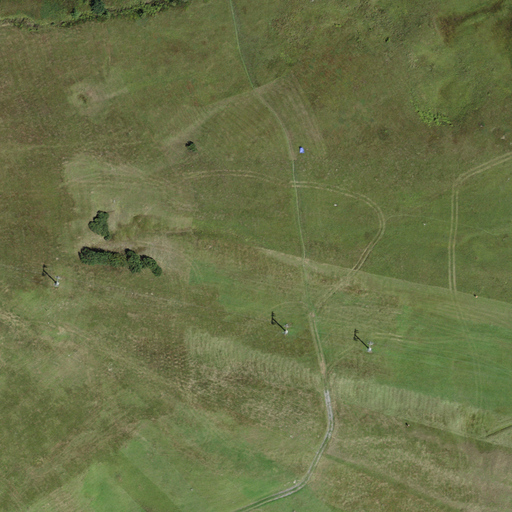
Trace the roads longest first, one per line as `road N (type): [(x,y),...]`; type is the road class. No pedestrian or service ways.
road 1 (track): [(310,315),(352,273),(386,208),(403,193),(426,183),(460,185),(511,156)]
road 2 (track): [(235,511),(302,483),(328,435),(310,315)]
